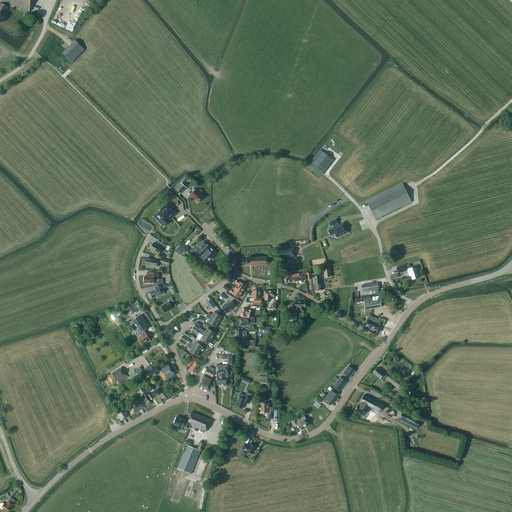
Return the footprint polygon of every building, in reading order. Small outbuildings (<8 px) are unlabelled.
[(0,0),(2,0),(0,3),(0,14),(3,16),(6,9),(6,10),(7,7),(7,6),(6,6),(7,3),(29,12),(34,0),(0,0)] [(75,40),(62,53),(71,62),(84,48),(75,40)] [(323,152),(313,164),(321,170),(331,158),(323,152)] [(174,187),(172,189),(174,191),(176,189),(180,193),(186,187),(180,182),(174,187)] [(375,219),(412,202),(403,183),(366,201),(375,219)] [(193,198),(193,197),(198,202),(203,196),(195,189),(190,195),(193,198)] [(161,211),(158,214),(155,217),(163,226),(170,220),(169,219),(176,213),(168,204),(161,210),(161,211)] [(337,238),(348,232),(343,223),(337,225),(336,223),(338,223),(336,219),(329,222),(331,226),(332,225),(333,227),(332,228),(332,229),(328,231),(330,235),(335,233),(337,238)] [(159,254),(162,249),(164,250),(167,247),(158,241),(156,244),(153,243),(150,248),(159,254)] [(201,249),(202,249),(203,250),(197,256),(205,264),(216,253),(204,241),(198,246),(201,249)] [(188,248),(183,242),(177,248),(182,254),(188,248)] [(295,257),(293,248),(280,250),(281,258),(287,257),(288,259),(295,257)] [(254,265),(255,265),(254,265),(257,265),(260,265),(263,265),(266,264),(266,265),(267,265),(266,264),(269,263),(270,263),(270,262),(269,262),(269,259),(270,258),(269,258),(266,257),(266,256),(265,257),(263,257),(263,256),(262,256),(263,257),(260,257),(260,256),(260,257),(257,257),(254,257),(251,257),(249,258),(249,257),(248,257),(248,258),(247,258),(247,259),(243,259),(243,264),(248,264),(248,265),(248,266),(249,266),(249,265),(251,265),(251,266),(252,266),(252,265),(254,265)] [(150,259),(146,258),(145,264),(149,265),(156,267),(158,260),(150,259)] [(419,277),(418,273),(420,272),(417,266),(411,268),(409,264),(404,265),(396,267),(398,273),(406,271),(406,270),(407,269),(409,276),(411,275),(412,279),(419,277)] [(323,290),(322,282),(321,282),(320,278),(320,276),(321,276),(325,275),(325,277),(330,276),(329,268),(324,269),(324,272),(320,272),(311,273),(314,291),(320,290),(323,290)] [(159,284),(158,272),(147,272),(147,276),(144,276),(144,283),(154,283),(154,284),(159,284)] [(286,275),(286,277),(286,278),(286,283),(311,279),(310,273),(299,274),(299,273),(286,275)] [(237,284),(235,287),(242,292),(246,286),(240,282),(239,282),(237,280),(235,283),(237,284)] [(361,285),(362,292),(379,289),(378,283),(361,285)] [(150,292),(152,298),(161,295),(160,292),(162,291),(160,285),(153,287),(154,290),(150,292)] [(238,298),(242,292),(235,287),(234,286),(231,290),(231,289),(229,292),(232,294),(238,298)] [(264,296),(265,296),(265,300),(268,300),(271,300),(271,297),(275,297),(275,291),(264,290),(264,296)] [(169,302),(161,306),(165,312),(173,308),(171,305),(174,303),(171,298),(168,300),(169,302)] [(206,303),(211,309),(216,305),(211,299),(206,303)] [(364,301),(365,308),(381,306),(380,299),(364,301)] [(227,302),(221,307),(227,313),(236,306),(232,300),(228,303),(227,302)] [(295,301),(295,311),(303,311),(303,307),(305,307),(305,301),(295,301)] [(138,310),(133,303),(127,307),(132,314),(138,310)] [(240,315),(251,318),(253,311),(242,308),(240,315)] [(188,316),(192,321),(196,317),(192,312),(188,316)] [(208,313),(207,315),(219,322),(222,317),(214,312),(212,315),(208,313)] [(141,314),(131,321),(139,333),(140,333),(142,336),(138,338),(142,344),(146,341),(148,343),(151,341),(150,339),(143,330),(149,326),(141,314)] [(215,327),(219,322),(207,315),(205,317),(210,319),(207,323),(215,327)] [(379,318),(378,321),(368,317),(365,325),(375,329),(375,330),(380,332),(382,325),(383,325),(385,320),(379,318)] [(201,329),(200,331),(212,339),(215,333),(207,328),(205,331),(201,329)] [(209,344),(212,339),(200,331),(199,333),(203,335),(201,339),(209,344)] [(236,342),(246,343),(246,331),(236,331),(236,342)] [(188,341),(186,343),(189,344),(201,351),(202,352),(204,349),(202,348),(204,346),(196,341),(194,340),(193,341),(191,343),(190,342),(191,341),(188,340),(188,341)] [(189,344),(187,346),(191,349),(189,352),(197,357),(201,351),(189,344)] [(189,370),(195,373),(198,369),(197,368),(200,364),(195,361),(197,358),(193,356),(187,365),(191,367),(189,370)] [(152,368),(151,368),(145,372),(150,379),(158,374),(159,373),(160,374),(159,375),(164,382),(175,375),(168,365),(160,370),(157,365),(152,368)] [(216,378),(217,378),(217,384),(227,385),(227,378),(225,378),(225,377),(228,377),(228,365),(216,365),(216,373),(217,373),(216,378)] [(211,377),(212,377),(214,372),(213,372),(215,369),(209,366),(206,373),(205,373),(201,380),(202,380),(199,385),(208,389),(213,380),(210,379),(211,377)] [(343,373),(350,378),(355,371),(348,366),(343,373)] [(118,383),(127,377),(121,367),(111,373),(112,374),(107,377),(112,385),(117,382),(118,383)] [(381,371),(381,372),(377,368),(373,372),(377,376),(380,379),(380,378),(384,381),(385,379),(388,376),(384,374),(381,371)] [(128,373),(132,379),(137,375),(134,370),(134,369),(128,373)] [(388,376),(385,379),(398,389),(402,382),(390,373),(388,376)] [(321,398),(324,400),(331,405),(339,394),(338,393),(347,382),(340,377),(332,388),(332,389),(327,395),(324,394),(321,398)] [(154,398),(161,393),(158,388),(151,393),(150,392),(147,394),(151,400),(154,398)] [(238,397),(240,397),(236,406),(242,409),(245,402),(249,403),(251,398),(240,393),(238,397)] [(365,395),(359,405),(358,404),(355,411),(363,415),(366,409),(367,406),(375,409),(378,403),(365,395)] [(139,401),(130,407),(134,413),(143,407),(142,406),(147,402),(143,397),(138,400),(139,401)] [(269,413),(269,419),(272,419),(273,409),(273,407),(269,407),(269,403),(261,403),(261,407),(260,407),(260,413),(269,413)] [(122,420),(128,416),(124,410),(118,415),(122,420)] [(421,420),(402,411),(405,412),(401,420),(400,419),(400,420),(417,428),(421,420)] [(176,428),(177,429),(179,431),(180,430),(182,428),(182,427),(185,429),(186,427),(189,429),(190,426),(205,432),(210,420),(192,412),(188,422),(185,421),(185,420),(176,416),(173,424),(177,426),(176,428)] [(296,423),(301,430),(304,428),(304,427),(309,424),(304,416),(298,420),(299,421),(296,423)] [(242,449),(246,452),(252,455),(256,447),(255,447),(255,446),(254,445),(253,446),(250,444),(249,447),(247,446),(248,445),(244,444),(242,449)] [(187,445),(177,469),(190,474),(200,451),(187,445)] [(3,509),(6,511),(7,511),(10,509),(9,508),(15,501),(10,498),(5,504),(4,504),(3,504),(2,503),(0,504),(0,508),(2,510),(3,509)]
